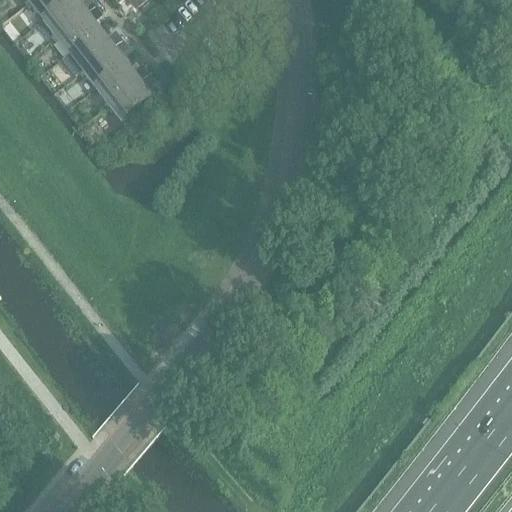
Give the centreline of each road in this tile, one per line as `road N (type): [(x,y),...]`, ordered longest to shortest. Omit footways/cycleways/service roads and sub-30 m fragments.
road 1 (unclassified): [(62,511),(260,267),(294,153),(301,64),(294,0)]
road 2 (motorway): [(511,406),(429,511)]
